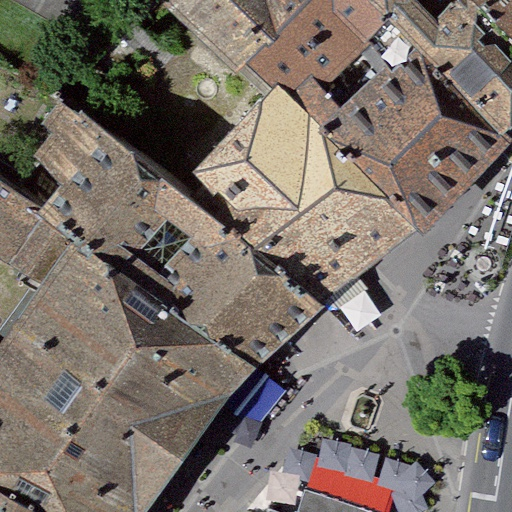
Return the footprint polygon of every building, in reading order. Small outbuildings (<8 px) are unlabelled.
[(168,0),(242,69),(252,59),(307,0),(168,0)] [(328,121),(351,100),(332,83),(400,11),(388,0),(307,0),(252,59),(279,84),(285,78),(328,121)] [(422,35),(511,122),(511,0),(388,0),(400,11),(422,35)] [(328,121),(430,223),(435,229),(511,143),(511,122),(422,35),(351,100),(328,121)] [(245,228),(331,300),(430,223),(328,121),(285,78),(279,84),(184,181),(245,228)] [(81,233),(263,362),(331,300),(245,228),(184,181),(90,109),(87,114),(67,102),(47,126),(57,137),(42,156),(66,181),(45,205),(81,233)] [(0,257),(43,288),(81,233),(45,205),(0,173),(0,257)] [(0,350),(0,488),(44,511),(145,511),(185,450),(216,415),(263,362),(81,233),(43,288),(0,350)] [(0,511),(44,511),(0,488),(0,511)] [(361,511),(313,496),(306,511),(361,511)]
